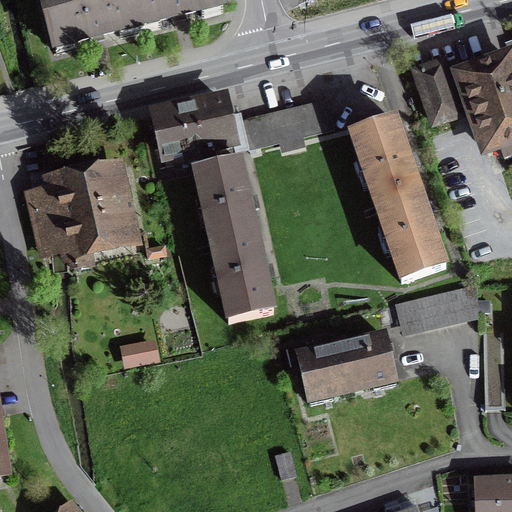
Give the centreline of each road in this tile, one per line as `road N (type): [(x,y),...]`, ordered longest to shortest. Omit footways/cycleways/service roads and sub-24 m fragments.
road 1 (residential): [(100,511),(45,423),(0,179)]
road 2 (primary): [(0,128),(272,56)]
road 3 (primary): [(272,56),(509,0)]
road 4 (residential): [(287,511),(450,462),(511,456)]
